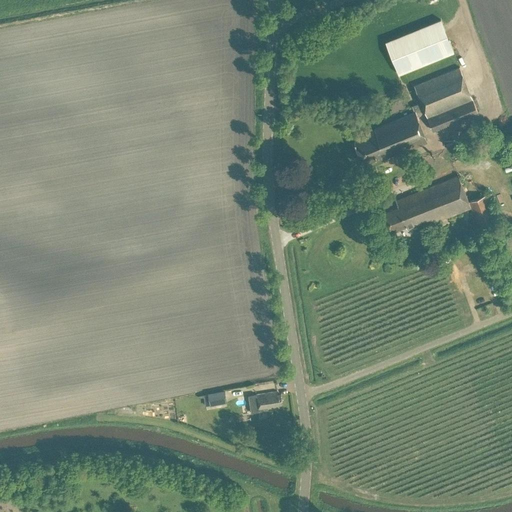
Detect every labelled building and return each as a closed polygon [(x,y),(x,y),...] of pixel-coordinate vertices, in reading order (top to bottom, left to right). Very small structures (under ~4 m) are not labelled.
[(385,40),(399,74),(454,52),(441,18),(385,40)] [(433,130),(479,112),(460,67),(415,85),(433,130)] [(428,142),(416,111),(374,128),(375,130),(365,134),(366,136),(354,141),(363,163),(375,158),(376,160),(388,155),(389,158),(390,157),(428,142)] [(469,201),(458,175),(396,200),(398,206),(383,212),(391,231),(406,225),(407,228),(416,224),(417,227),(424,224),(424,225),(471,207),(479,227),(498,220),(487,194),(469,201)] [(256,394),(249,395),(251,412),(259,411),(279,408),(279,404),(282,404),(281,394),(277,394),(277,390),(256,394)]
